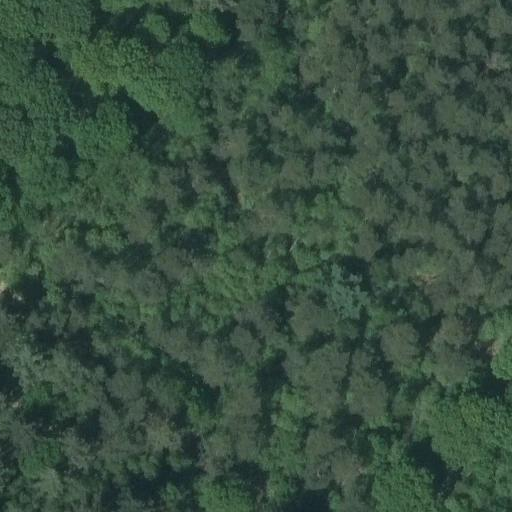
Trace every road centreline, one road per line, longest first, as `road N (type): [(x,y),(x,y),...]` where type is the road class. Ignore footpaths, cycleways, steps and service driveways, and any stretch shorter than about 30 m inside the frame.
road 1 (track): [(0,295),(275,511)]
road 2 (track): [(511,407),(420,511)]
